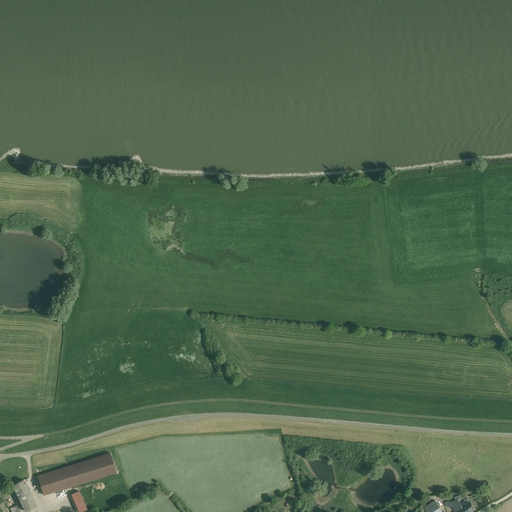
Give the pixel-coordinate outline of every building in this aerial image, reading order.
[(110,453),(38,476),(44,495),(116,472),(110,453)] [(25,483),(24,480),(13,486),(25,511),(37,506),(26,482),(25,483)] [(79,491),(71,494),(79,511),(80,511),(87,509),(79,491)] [(456,511),(462,507),(462,506),(461,506),(458,499),(449,502),(451,505),(456,511)] [(435,500),(424,508),(426,511),(440,511),(442,511),(437,503),(435,500)] [(471,511),(475,509),(470,502),(462,507),(456,511),(455,511),(471,511)]
